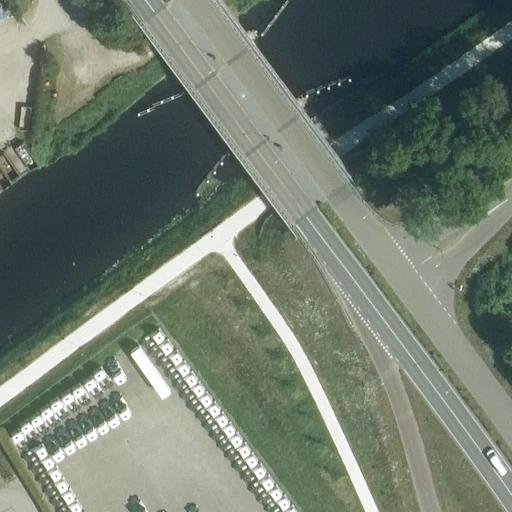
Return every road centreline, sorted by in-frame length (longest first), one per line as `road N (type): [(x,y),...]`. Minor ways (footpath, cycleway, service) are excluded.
road 1 (secondary): [(143,0),(370,306)]
road 2 (unclassified): [(403,283),(192,0)]
road 3 (secondary): [(370,306),(511,498)]
road 4 (secondary): [(370,306),(432,511)]
road 5 (unclassified): [(511,434),(403,283)]
road 6 (track): [(93,50),(103,60),(146,49),(214,0)]
road 7 (unclassified): [(403,283),(511,204)]
